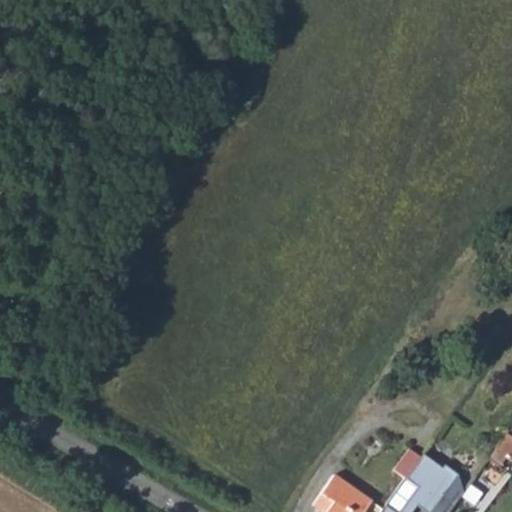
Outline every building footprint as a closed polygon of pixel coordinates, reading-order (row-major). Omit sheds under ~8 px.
[(493,445),(511,459),(511,436),(504,430),(493,445)] [(391,470),(403,478),(418,456),(407,448),(391,470)] [(420,454),(418,456),(403,478),(415,487),(396,511),(393,511),(383,504),(380,509),(377,511),(409,511),(417,501),(427,509),(454,473),(442,464),(439,467),(420,454)] [(328,473),(324,480),(370,511),(377,511),(380,509),(328,473)] [(370,511),(324,480),(308,503),(319,511),(370,511)]
